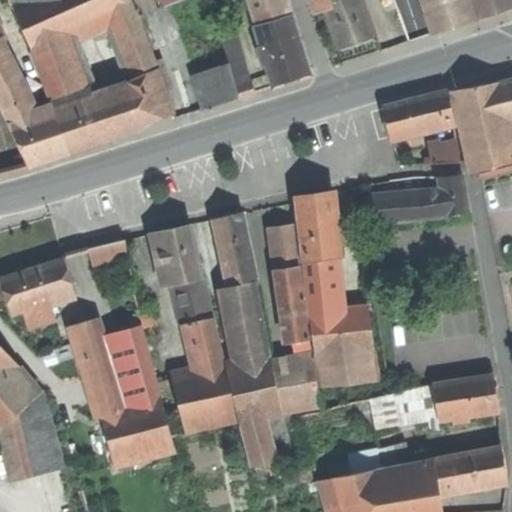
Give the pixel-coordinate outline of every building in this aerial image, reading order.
[(12,5),(35,54),(66,41),(115,20),(128,15),(121,0),(23,0),(15,4),(12,5)] [(131,0),(121,0),(128,15),(136,12),(131,0)] [(250,0),(258,26),(292,15),(287,0),(250,0)] [(312,0),(316,11),(325,7),(322,0),(312,0)] [(362,0),(322,0),(325,7),(340,48),(358,42),(375,36),(362,0)] [(475,20),(468,0),(428,0),(438,32),(455,26),(475,20)] [(472,0),(479,18),(496,13),(511,7),(511,2),(511,0),(472,0)] [(26,58),(35,54),(12,5),(4,9),(26,58)] [(159,69),(136,12),(128,15),(115,20),(138,77),(159,69)] [(270,64),(276,84),(292,79),(310,73),(292,15),(258,26),(265,46),(270,64)] [(35,54),(52,97),(83,84),(66,41),(35,54)] [(265,65),(270,64),(265,46),(260,48),(265,65)] [(0,84),(14,77),(0,51),(0,84)] [(195,74),(200,91),(234,80),(228,63),(195,74)] [(117,85),(120,89),(134,128),(155,120),(175,112),(159,69),(138,77),(117,85)] [(0,84),(0,101),(12,127),(31,120),(14,77),(0,84)] [(511,79),(500,81),(508,118),(511,117),(511,79)] [(200,91),(205,107),(239,97),(236,89),(234,80),(200,91)] [(454,91),(472,172),(511,162),(511,134),(508,118),(500,81),(454,91)] [(252,84),(236,89),(239,97),(255,92),(252,84)] [(120,89),(55,112),(70,154),(102,142),(135,131),(134,128),(120,89)] [(457,122),(450,91),(415,99),(386,106),(393,137),(448,124),(456,122),(457,122)] [(12,127),(31,166),(50,159),(70,154),(55,112),(31,120),(12,127)] [(464,144),(434,147),(436,164),(466,161),(464,144)] [(443,177),(444,189),(448,214),(470,211),(465,175),(443,177)] [(444,189),(418,193),(422,219),(448,215),(448,214),(444,189)] [(312,195),(297,197),(304,257),(307,256),(325,254),(339,253),(333,193),(312,195)] [(374,199),(378,227),(396,225),(396,222),(422,219),(418,193),(398,196),(374,199)] [(230,277),(256,271),(244,213),(231,216),(218,219),(230,277)] [(175,228),(159,232),(171,285),(175,284),(205,277),(193,224),(175,228)] [(278,272),(302,269),(297,226),(285,227),(272,229),(276,272),(278,272)] [(88,248),(90,259),(128,251),(126,240),(88,248)] [(332,311),(325,254),(307,256),(313,313),(332,311)] [(65,259),(1,279),(12,313),(24,309),(50,301),(76,293),(71,278),(65,259)] [(309,313),(302,269),(278,272),(283,320),(290,319),(298,356),(316,353),(309,313)] [(258,282),(256,271),(230,277),(232,287),(258,282)] [(209,297),(205,277),(175,284),(184,325),(190,323),(195,322),(217,317),(212,296),(209,297)] [(273,357),(258,282),(232,287),(248,363),(273,357)] [(56,319),(50,301),(24,309),(30,328),(56,319)] [(371,306),(332,311),(313,313),(309,313),(316,353),(316,359),(376,352),(371,306)] [(90,389),(93,389),(113,383),(104,354),(88,315),(69,320),(90,389)] [(228,368),(217,317),(195,322),(200,347),(206,372),(217,418),(239,413),(228,368)] [(196,348),(200,347),(195,322),(190,323),(196,348)] [(143,325),(124,330),(145,405),(164,400),(143,325)] [(0,388),(22,367),(0,345),(0,388)] [(380,376),(376,352),(316,359),(321,386),(380,376)] [(298,356),(274,360),(284,414),(324,407),(321,386),(316,359),(316,353),(298,356)] [(274,360),(273,357),(248,363),(228,368),(239,413),(240,420),(253,470),(282,464),(269,418),(284,414),(274,360)] [(44,400),(22,367),(0,388),(0,441),(6,447),(15,483),(63,468),(44,400)] [(175,379),(185,425),(217,418),(206,372),(175,379)] [(440,414),(440,419),(501,410),(498,395),(496,376),(435,384),(440,414)] [(100,417),(104,416),(121,411),(113,383),(93,389),(100,417)] [(378,425),(440,414),(435,384),(373,398),(378,425)] [(177,449),(164,400),(145,405),(134,408),(121,411),(104,416),(118,466),(177,449)] [(187,433),(240,420),(239,413),(217,418),(185,425),(187,433)] [(357,469),(384,464),(381,446),(353,452),(357,469)] [(435,459),(442,494),(509,483),(506,466),(502,447),(435,459)] [(444,511),(442,494),(435,459),(435,455),(424,458),(427,481),(388,487),(394,511),(444,511)] [(381,466),(388,487),(427,481),(424,458),(381,466)] [(327,511),(394,511),(388,487),(381,466),(319,479),(327,511)] [(303,484),(310,482),(316,480),(313,471),(300,474),(303,484)] [(327,511),(319,479),(316,480),(310,482),(317,509),(304,511),(327,511)]
